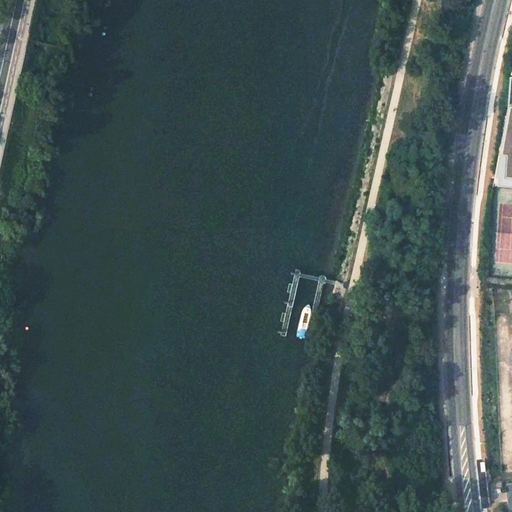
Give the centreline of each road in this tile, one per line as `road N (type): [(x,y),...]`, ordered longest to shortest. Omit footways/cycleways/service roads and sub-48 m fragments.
road 1 (primary): [(471,132),(458,164),(451,282),(460,511)]
road 2 (primary): [(478,511),(465,328),(471,132)]
road 3 (primary): [(471,132),(498,0)]
